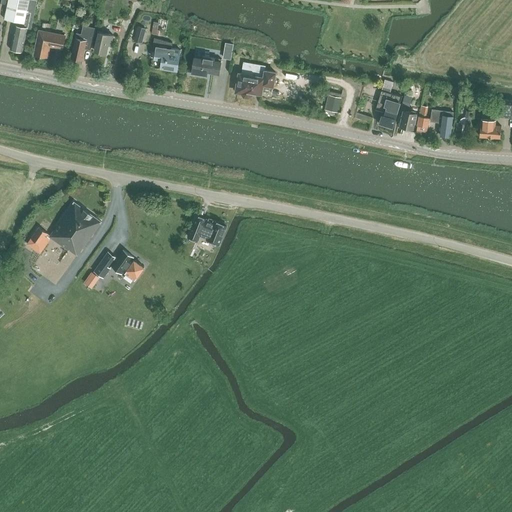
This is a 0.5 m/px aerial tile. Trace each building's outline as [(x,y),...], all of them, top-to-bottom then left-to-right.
[(17,22),(16,26),(15,26),(9,50),(13,51),(13,52),(17,53),(17,51),(22,53),(27,29),(31,30),(38,0),(9,0),(5,19),(17,22)] [(81,35),(77,34),(72,58),(82,60),(85,46),(91,48),(95,28),(88,26),(82,29),(81,35)] [(134,40),(142,43),(146,28),(138,26),(134,40)] [(50,46),(63,49),(66,35),(40,29),(34,54),(47,57),(50,46)] [(109,43),(112,44),(114,35),(99,31),(95,51),(107,53),(109,43)] [(161,68),(177,71),(181,50),(171,48),(172,42),(154,38),(153,46),(157,47),(155,59),(162,60),(161,68)] [(211,73),(219,74),(222,59),(204,55),(203,59),(195,57),(192,73),(206,75),(207,69),(212,70),(211,73)] [(239,73),(235,93),(242,94),(244,97),(248,98),(252,95),(252,92),(262,94),(264,85),(273,86),(276,72),(265,70),(264,77),(239,73)] [(402,96),(391,93),(394,82),(385,79),(377,105),(385,107),(380,123),(393,127),(402,96)] [(342,98),(329,95),(325,109),(338,112),(342,98)] [(405,95),(401,107),(407,109),(410,96),(405,95)] [(511,118),(511,99),(500,99),(499,117),(511,118)] [(419,116),(416,130),(426,132),(429,118),(424,117),(426,107),(421,106),(419,116)] [(432,109),(431,121),(442,123),(441,135),(450,136),(453,112),(444,111),(432,109)] [(404,110),(400,127),(413,130),(417,113),(404,110)] [(457,122),(456,134),(468,136),(470,111),(467,111),(466,117),(464,117),(462,118),(460,119),(459,121),(459,122),(457,122)] [(373,118),(355,113),(354,118),(371,123),(373,118)] [(480,136),(500,138),(501,126),(494,126),(494,120),(482,119),(480,136)] [(126,199),(125,206),(139,207),(140,200),(126,199)] [(50,236),(69,250),(70,249),(78,255),(101,222),(102,222),(101,221),(75,203),(74,202),(74,203),(50,236)] [(206,219),(197,215),(188,237),(198,240),(200,235),(207,238),(207,239),(220,244),(227,226),(226,225),(225,223),(223,222),(221,222),(219,222),(214,221),(213,223),(206,220),(206,219)] [(40,252),(49,239),(45,235),(47,232),(37,226),(26,241),(40,252)] [(134,257),(123,249),(118,258),(116,260),(112,266),(122,274),(124,270),(126,272),(125,273),(135,280),(144,267),(135,260),(134,260),(132,259),(134,257)] [(109,251),(101,261),(94,271),(103,278),(110,268),(108,266),(113,259),(115,256),(109,251)] [(60,277),(72,284),(87,262),(76,254),(60,277)] [(84,281),(91,286),(98,276),(91,271),(84,281)] [(85,359),(92,355),(89,350),(82,355),(85,359)]
